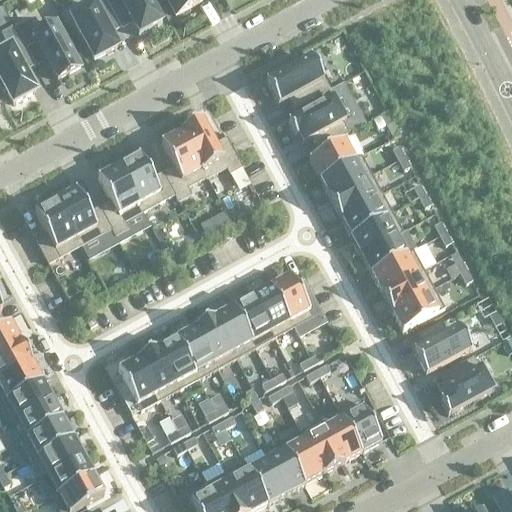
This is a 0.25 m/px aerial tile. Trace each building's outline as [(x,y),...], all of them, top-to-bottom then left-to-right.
[(21,0),(27,9),(41,0),(21,0)] [(136,38),(159,25),(145,0),(105,0),(103,2),(114,23),(115,24),(125,18),(136,38)] [(163,0),(173,18),(198,4),(195,0),(163,0)] [(115,49),(104,28),(114,23),(103,2),(69,20),(92,62),(115,49)] [(35,45),(55,82),(78,70),(54,26),(35,36),(27,22),(12,30),(24,51),(35,45)] [(12,30),(12,29),(0,35),(0,40),(6,50),(0,53),(0,94),(3,93),(10,107),(34,94),(23,74),(33,68),(24,51),(12,30)] [(327,94),(309,60),(263,85),(276,108),(287,102),(292,112),(327,94)] [(331,101),(285,125),(293,140),(295,139),(300,147),(309,142),(315,153),(362,127),(341,87),(327,94),(331,101)] [(384,115),(377,119),(383,129),(390,125),(384,115)] [(199,123),(179,134),(179,135),(200,173),(200,174),(204,181),(205,183),(225,171),(237,194),(249,188),(236,164),(224,142),(213,148),(199,123)] [(179,135),(158,147),(171,170),(161,176),(173,198),(177,206),(189,199),(185,192),(204,181),(200,174),(200,173),(179,135)] [(306,163),(317,183),(352,163),(351,162),(341,144),(306,163)] [(390,154),(396,164),(403,160),(397,150),(390,154)] [(137,158),(116,170),(137,207),(141,216),(161,205),(173,198),(161,176),(150,182),(137,158)] [(327,202),(369,179),(358,159),(351,162),(352,163),(317,183),(327,201),(326,201),(327,202)] [(408,171),(403,160),(396,164),(401,174),(408,171)] [(116,170),(95,181),(108,205),(97,211),(109,233),(114,241),(124,235),(126,234),(122,227),(142,217),(141,216),(137,207),(116,170)] [(380,197),(369,179),(327,202),(337,221),(380,197)] [(416,202),(423,198),(418,188),(411,192),(416,202)] [(74,193),(53,204),(73,242),(78,250),(97,239),(109,233),(97,211),(86,217),(74,193)] [(390,216),(380,197),(337,221),(338,222),(338,221),(348,239),(390,216)] [(423,198),(416,202),(422,212),(429,209),(423,198)] [(53,204),(32,216),(45,239),(34,245),(46,267),(78,250),(73,242),(53,204)] [(394,240),(401,236),(390,216),(348,239),(347,240),(358,259),(393,239),(394,240)] [(222,217),(213,222),(219,233),(229,227),(223,217),(222,217)] [(437,240),(444,236),(438,226),(431,230),(437,240)] [(444,236),(437,240),(443,250),(450,246),(444,236)] [(393,239),(358,259),(368,278),(369,277),(404,258),(394,240),(393,239)] [(404,258),(369,277),(378,296),(379,297),(414,277),(414,276),(404,258)] [(452,268),(458,278),(465,274),(459,264),(452,268)] [(431,292),(421,272),(414,276),(414,277),(379,297),(389,316),(431,292)] [(470,284),(465,274),(458,278),(463,288),(470,284)] [(288,279),(268,290),(287,325),(291,332),(320,316),(302,284),(293,288),(288,279)] [(268,290),(249,300),(268,336),(272,342),(291,332),(287,325),(268,290)] [(442,312),(431,292),(389,316),(390,316),(400,335),(442,312)] [(249,300),(230,310),(230,311),(249,346),(253,353),(272,342),(268,336),(249,300)] [(212,320),(211,321),(230,356),(234,363),(253,353),(249,346),(230,311),(212,321),(212,320)] [(204,324),(192,331),(211,367),(215,374),(234,363),(230,356),(211,321),(209,322),(204,324)] [(0,329),(0,355),(19,346),(18,345),(8,326),(0,329)] [(456,330),(444,337),(438,326),(416,339),(422,349),(411,355),(423,378),(469,353),(456,330)] [(173,341),(192,377),(196,384),(215,374),(211,367),(192,331),(191,332),(174,342),(173,341)] [(155,351),(154,352),(173,387),(177,394),(196,384),(192,377),(173,341),(172,342),(173,342),(155,352),(155,351)] [(503,348),(502,349),(508,359),(511,356),(511,349),(509,345),(503,348)] [(0,355),(0,380),(29,364),(22,352),(23,352),(20,347),(19,346),(0,355)] [(147,355),(135,362),(154,398),(158,405),(177,394),(173,387),(154,352),(152,353),(147,355)] [(317,356),(307,362),(311,369),(321,363),(317,356)] [(478,371),(477,372),(471,361),(438,379),(444,390),(435,394),(440,403),(438,404),(446,418),(491,394),(478,371)] [(134,363),(115,373),(138,416),(158,405),(154,398),(135,362),(134,363)] [(307,362),(297,367),(301,375),(311,369),(307,362)] [(0,380),(0,405),(4,403),(39,384),(29,365),(30,365),(29,364),(0,380)] [(324,369),(314,374),(318,381),(328,376),(324,369)] [(314,374),(304,380),(307,387),(318,381),(314,374)] [(273,390),(283,384),(280,377),(269,383),(273,390)] [(4,403),(0,405),(0,413),(7,426),(14,422),(50,402),(40,383),(39,384),(4,403)] [(263,395),(273,390),(269,383),(259,388),(263,395)] [(286,389),(276,395),(280,402),(290,396),(286,389)] [(243,396),(248,407),(256,403),(250,392),(243,396)] [(270,408),(280,402),(276,395),(266,401),(270,408)] [(14,422),(7,426),(17,445),(25,441),(60,422),(60,421),(50,402),(14,422)] [(254,417),(261,413),(256,403),(248,407),(254,417)] [(335,415),(339,422),(340,422),(359,457),(379,446),(356,404),(335,415)] [(216,421),(227,415),(223,408),(212,414),(216,421)] [(206,426),(216,421),(212,414),(202,419),(206,426)] [(229,420),(219,426),(223,433),(233,428),(229,420)] [(25,441),(17,445),(28,464),(35,460),(70,441),(60,422),(25,441)] [(322,431),(321,432),(340,468),(341,467),(342,466),(359,457),(340,422),(339,422),(322,431)] [(318,424),(298,435),(321,478),(340,468),(321,432),(322,431),(318,424)] [(213,439),(223,433),(219,426),(209,432),(213,439)] [(178,442),(189,436),(185,429),(174,434),(178,442)] [(168,447),(178,442),(174,434),(164,440),(168,447)] [(298,435),(278,446),(282,453),(283,453),(302,488),(320,478),(321,478),(298,435)] [(35,460),(28,464),(38,483),(45,479),(81,459),(71,440),(70,441),(35,460)] [(192,441),(181,447),(185,454),(195,448),(192,441)] [(181,447),(171,452),(175,459),(185,454),(181,447)] [(282,453),(264,463),(283,498),(283,499),(302,488),(283,453),(282,453)] [(45,479),(38,483),(48,502),(56,498),(91,478),(81,459),(45,479)] [(161,461),(155,464),(154,465),(158,472),(165,468),(161,461)] [(246,473),(245,473),(264,509),(283,499),(283,498),(264,463),(246,473)] [(245,473),(246,473),(242,466),(222,477),(241,511),(257,511),(264,509),(245,473)] [(203,487),(216,511),(241,511),(222,477),(203,487)] [(56,498),(48,502),(54,511),(76,511),(102,498),(91,478),(56,498)] [(216,511),(203,487),(183,498),(191,511),(216,511)] [(507,494),(493,502),(498,511),(511,511),(511,498),(510,500),(507,494)]
